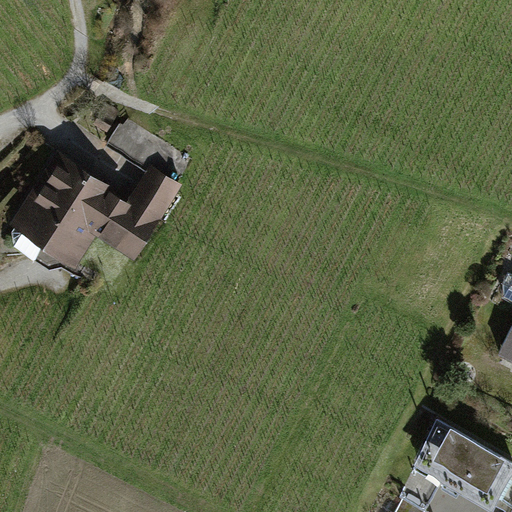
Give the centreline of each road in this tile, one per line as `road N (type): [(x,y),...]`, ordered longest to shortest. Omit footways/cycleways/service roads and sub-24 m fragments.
road 1 (track): [(73,78),(511,220)]
road 2 (track): [(0,409),(209,511)]
road 3 (track): [(0,121),(73,78),(81,50),(75,0)]
